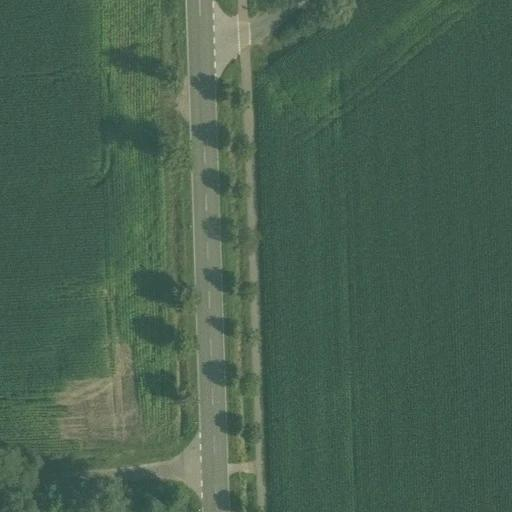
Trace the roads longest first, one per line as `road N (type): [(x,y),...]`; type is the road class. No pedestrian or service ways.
road 1 (secondary): [(214,471),(200,55)]
road 2 (unclassified): [(0,482),(214,471)]
